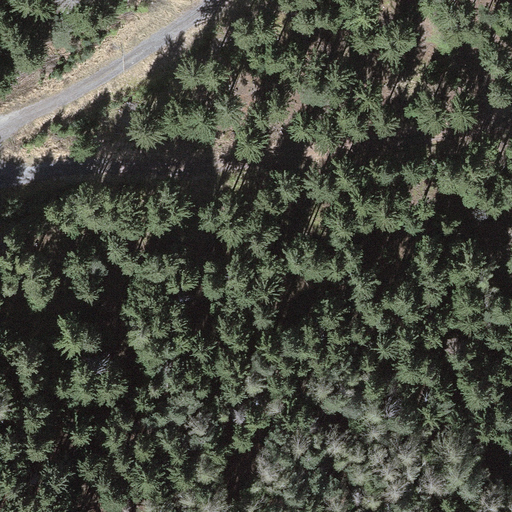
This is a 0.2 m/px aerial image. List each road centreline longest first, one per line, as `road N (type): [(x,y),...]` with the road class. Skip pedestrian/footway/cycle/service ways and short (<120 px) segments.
road 1 (track): [(511,124),(274,161),(0,157)]
road 2 (track): [(0,146),(11,130),(230,0)]
